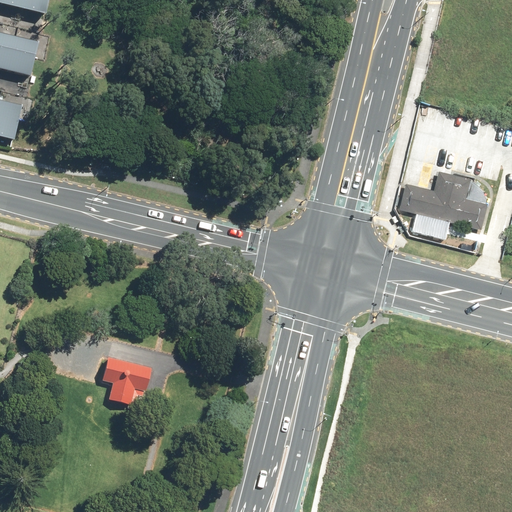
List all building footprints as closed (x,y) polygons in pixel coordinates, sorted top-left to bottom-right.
[(5,0),(5,3),(27,8),(28,0),(5,0)] [(28,0),(27,8),(49,14),(52,0),(28,0)] [(0,68),(10,70),(18,37),(0,32),(0,68)] [(10,70),(31,75),(39,42),(18,37),(10,70)] [(23,106),(2,101),(0,109),(0,136),(15,140),(23,106)] [(437,191),(406,184),(400,209),(482,229),(489,204),(467,199),(472,179),(442,171),(437,191)] [(152,367),(108,356),(103,379),(113,381),(109,398),(136,404),(139,394),(143,395),(145,390),(147,390),(152,367)]
